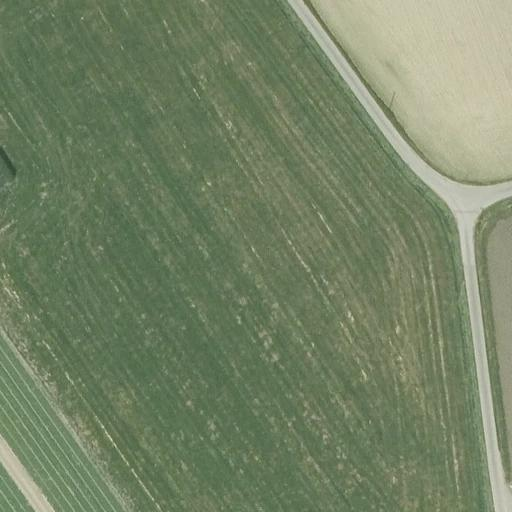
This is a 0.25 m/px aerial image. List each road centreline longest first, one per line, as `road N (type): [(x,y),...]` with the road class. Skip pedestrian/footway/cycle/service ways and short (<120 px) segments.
road 1 (unclassified): [(293,0),(409,162),(461,200),(511,191)]
road 2 (track): [(461,200),(502,511)]
